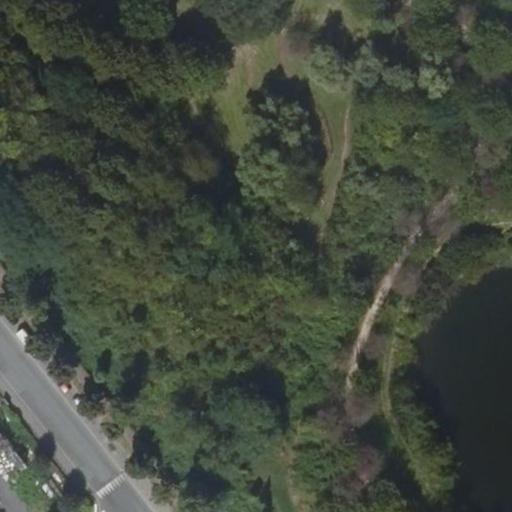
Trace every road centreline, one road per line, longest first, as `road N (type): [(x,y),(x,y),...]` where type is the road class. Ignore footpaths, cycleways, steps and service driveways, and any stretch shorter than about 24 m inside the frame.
road 1 (track): [(141,0),(210,25),(244,53),(256,144),(283,165),(310,166),(320,152),(275,63),(275,36),(294,18),(327,25),(354,49),(337,176),(323,230),(308,246),(284,237),(222,163),(130,31),(75,0)]
road 2 (secondary): [(128,511),(0,347)]
